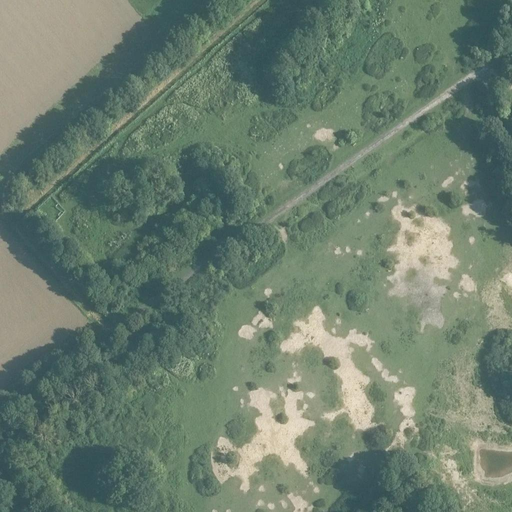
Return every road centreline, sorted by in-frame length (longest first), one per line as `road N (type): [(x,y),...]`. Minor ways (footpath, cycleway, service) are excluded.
road 1 (track): [(511,48),(114,332)]
road 2 (track): [(114,332),(15,222)]
road 3 (track): [(114,332),(0,418)]
